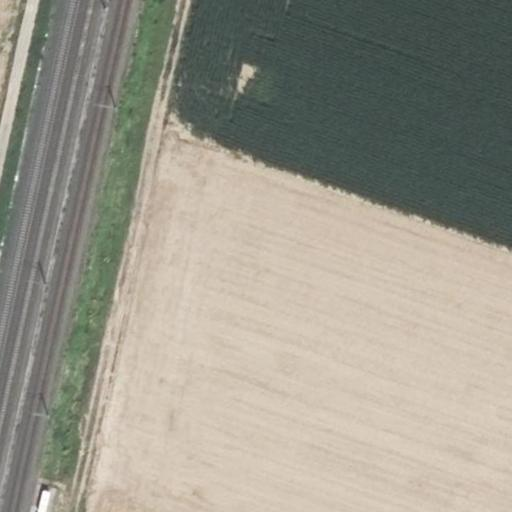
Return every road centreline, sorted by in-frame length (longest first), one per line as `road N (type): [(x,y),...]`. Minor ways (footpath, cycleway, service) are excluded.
road 1 (track): [(185,0),(73,511)]
road 2 (track): [(32,0),(0,153)]
